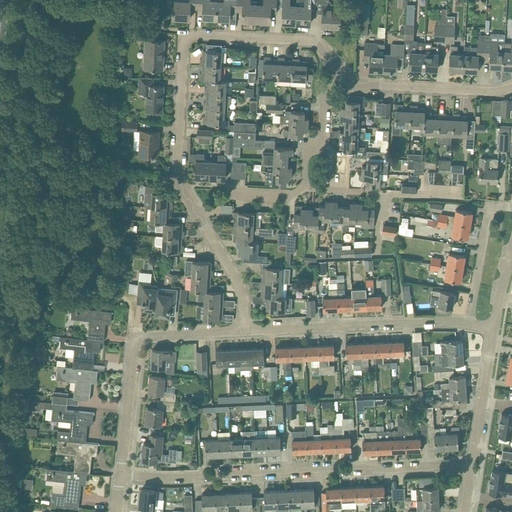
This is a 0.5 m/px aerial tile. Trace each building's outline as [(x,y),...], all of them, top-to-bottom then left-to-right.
[(190,8),(196,9),(196,0),(189,0),(190,0),(183,0),(174,0),(174,9),(172,9),(172,19),(189,20),(190,8)] [(215,19),(216,0),(210,0),(209,0),(196,0),(196,9),(203,9),(202,18),(215,19)] [(236,0),(216,0),(217,0),(216,0),(215,19),(229,20),(230,11),(236,11),(236,0)] [(242,21),(255,21),(256,3),(250,3),(250,0),(236,0),(236,11),(236,8),(242,8),(242,21)] [(256,3),(255,21),(270,22),(271,10),(276,10),(276,13),(277,13),(277,0),(263,0),(264,4),(256,3)] [(283,0),(282,13),(282,23),(296,24),(297,6),(289,5),(289,0),(283,0)] [(310,24),(310,14),(311,0),(296,0),(297,6),(296,24),(310,24)] [(317,0),(317,2),(325,2),(325,6),(323,6),(322,14),(322,17),(322,27),(339,28),(340,18),(340,12),(341,5),(334,5),(329,0),(317,0)] [(406,14),(406,16),(414,16),(415,3),(407,3),(406,14)] [(454,16),(446,16),(445,25),(444,42),(453,43),(454,26),(454,16)] [(405,38),(404,40),(412,41),(412,40),(413,30),(414,24),(405,23),(405,24),(405,27),(405,38)] [(435,42),(444,42),(445,25),(436,25),(435,29),(435,42)] [(511,29),(511,51),(503,51),(503,68),(511,68),(511,29)] [(479,37),(479,41),(477,41),(477,46),(471,46),(465,46),(464,52),(463,71),(477,72),(478,56),(483,57),(484,37),(479,37)] [(503,68),(503,51),(497,50),(497,42),(488,41),(488,37),(484,37),(483,57),(490,57),(489,67),(503,68)] [(164,40),(154,40),(145,39),(144,69),(162,70),(164,40)] [(412,40),(412,41),(412,45),(410,45),(409,68),(422,69),(424,43),(417,42),(417,40),(412,40)] [(369,71),(383,72),(384,53),(377,53),(377,43),(364,43),(363,61),(364,61),(364,59),(370,59),(369,71)] [(424,43),(422,69),(437,70),(438,47),(432,46),(432,43),(424,43)] [(403,63),(404,45),(391,44),(390,53),(384,53),(383,72),(396,72),(397,60),(403,61),(403,63)] [(449,70),(463,71),(464,52),(457,52),(457,45),(450,45),(449,60),(449,70)] [(200,58),(200,65),(202,65),(221,67),(221,61),(226,61),(226,52),(221,52),(221,51),(203,50),(202,58),(200,58)] [(259,58),(258,78),(276,79),(277,60),(270,60),(271,58),(263,57),(263,58),(259,58)] [(276,79),(291,79),(292,61),(285,60),(285,58),(278,58),(278,60),(277,60),(276,79)] [(291,79),(302,80),(306,80),(306,87),(312,88),(313,69),(307,68),(307,62),(299,61),(299,59),(292,59),(292,61),(291,79)] [(207,80),(207,79),(220,80),(221,67),(202,65),(202,73),(200,73),(199,80),(207,80)] [(124,67),(123,76),(131,76),(132,68),(124,67)] [(162,111),(163,86),(152,85),(153,78),(139,77),(138,93),(147,94),(146,110),(162,111)] [(204,94),(206,94),(225,95),(226,80),(220,80),(207,79),(207,80),(207,87),(205,87),(204,94)] [(204,108),(204,109),(206,109),(224,110),(225,105),(228,105),(230,105),(231,95),(225,95),(206,94),(206,102),(204,102),(204,108)] [(365,97),(348,96),(347,101),(346,100),(345,107),(341,107),(341,113),(360,114),(360,108),(364,108),(365,97)] [(501,116),(509,117),(510,101),(502,100),(501,116)] [(266,111),(281,112),(282,104),(266,103),(266,111)] [(390,116),(390,113),(390,103),(382,103),(381,115),(390,116)] [(396,105),(395,114),(395,123),(392,123),(392,134),(400,134),(401,126),(409,126),(410,105),(410,107),(403,107),(403,105),(396,105)] [(417,106),(410,105),(409,126),(423,127),(424,108),(417,108),(417,106)] [(423,133),(437,134),(438,115),(431,115),(431,113),(425,112),(425,108),(424,108),(423,127),(423,133)] [(203,116),(203,123),(213,124),(223,124),(229,125),(230,119),(224,119),(224,110),(206,109),(205,116),(203,116)] [(280,122),(289,123),(308,124),(308,118),(304,118),(304,111),(294,111),(285,110),(285,116),(280,115),(280,122)] [(344,125),(365,127),(365,126),(364,126),(364,120),(359,120),(360,114),(341,113),(340,119),(345,119),(344,125)] [(438,115),(437,134),(438,134),(438,143),(451,144),(452,134),(451,134),(453,116),(445,116),(446,114),(438,113),(438,115)] [(453,116),(451,134),(452,134),(466,135),(466,141),(474,141),(474,132),(475,123),(475,120),(468,119),(468,117),(460,116),(460,114),(453,114),(453,116)] [(380,126),(390,126),(390,116),(380,116),(380,126)] [(136,122),(121,122),(121,129),(135,130),(136,122)] [(234,125),(234,130),(255,132),(255,123),(234,122),(234,125)] [(283,136),(293,136),(303,137),(303,130),(307,131),(308,124),(289,123),(289,129),(284,129),(283,136)] [(339,138),(358,139),(358,138),(365,139),(365,127),(344,125),(344,131),(340,131),(339,138)] [(509,150),(510,133),(509,133),(510,128),(499,127),(499,133),(498,150),(509,150)] [(157,156),(159,131),(140,130),(139,155),(157,156)] [(212,130),(207,130),(197,130),(197,137),(211,138),(212,130)] [(232,145),(233,139),(233,130),(223,130),(223,134),(224,137),(226,137),(225,151),(232,152),(232,145)] [(234,130),(233,130),(233,139),(254,140),(255,132),(234,130)] [(365,151),(366,145),(358,144),(358,139),(339,138),(339,144),(343,144),(343,150),(365,151)] [(232,145),(245,146),(245,147),(262,148),(262,140),(254,140),(233,139),(232,145)] [(262,158),(287,160),(288,154),(292,154),(293,148),(275,147),(274,153),(262,152),(262,158)] [(209,179),(210,160),(203,160),(204,154),(196,153),(195,178),(209,179)] [(224,179),(225,169),(226,155),(218,155),(218,161),(210,160),(209,179),(224,179)] [(287,166),(287,160),(262,158),(262,165),(273,166),(273,172),(291,173),(291,166),(287,166)] [(497,182),(497,172),(497,169),(498,159),(490,158),(480,158),(480,168),(479,181),(497,182)] [(440,169),(450,169),(450,166),(450,160),(439,159),(439,168),(440,169)] [(362,172),(387,174),(388,162),(367,160),(366,167),(362,166),(362,172)] [(424,171),(424,168),(424,161),(422,160),(415,160),(413,160),(408,160),(407,168),(414,169),(414,173),(424,174),(424,171)] [(238,162),(237,178),(245,178),(245,162),(238,162)] [(266,171),(265,184),(286,185),(286,178),(291,179),(291,173),(273,172),(266,171)] [(384,186),(385,180),(387,180),(387,174),(362,172),(361,179),(366,179),(365,185),(384,186)] [(402,183),(401,191),(416,192),(417,184),(402,183)] [(145,202),(144,207),(145,207),(170,209),(170,208),(172,208),(172,201),(170,201),(170,193),(167,193),(159,193),(159,186),(146,186),(145,192),(145,202)] [(319,207),(318,225),(324,225),(325,220),(331,220),(331,202),(325,201),(325,206),(319,206),(319,207)] [(331,202),(331,220),(331,225),(336,226),(343,226),(344,207),(338,207),(338,202),(331,202)] [(349,231),(349,226),(349,221),(355,221),(356,203),(350,203),(350,207),(344,207),(343,226),(343,231),(349,231)] [(356,203),(355,221),(361,222),(361,227),(369,227),(369,222),(374,222),(374,209),(362,208),(362,204),(356,203)] [(441,212),(442,205),(430,203),(429,210),(441,212)] [(220,212),(232,212),(232,204),(220,204),(220,212)] [(122,219),(130,219),(131,205),(123,205),(122,219)] [(300,226),(306,227),(307,208),(301,208),(301,206),(294,205),(293,231),(299,232),(300,226)] [(171,223),(171,222),(171,216),(169,216),(170,209),(145,207),(144,221),(150,221),(157,222),(171,223)] [(307,208),(306,227),(312,227),(311,232),(317,233),(318,225),(319,207),(313,207),(313,209),(307,208)] [(447,221),(454,222),(470,225),(472,212),(456,209),(455,216),(439,214),(438,220),(447,221)] [(235,218),(234,226),(255,227),(259,227),(259,213),(233,211),(233,218),(235,218)] [(428,218),(427,225),(436,226),(437,220),(428,218)] [(123,221),(123,232),(133,232),(134,222),(123,221)] [(401,221),(399,234),(412,236),(413,229),(407,228),(408,222),(402,221),(401,221)] [(182,223),(171,222),(171,223),(157,222),(157,230),(163,231),(162,236),(181,238),(183,238),(184,231),(182,231),(182,223)] [(467,238),(470,225),(454,222),(452,235),(467,238)] [(237,240),(256,242),(256,235),(273,236),(274,228),(259,227),(255,227),(234,226),(232,225),(232,233),(234,233),(233,241),(237,241),(237,240)] [(396,227),(383,225),(382,233),(395,235),(396,227)] [(277,243),(286,243),(286,235),(286,233),(278,232),(277,243)] [(290,264),(291,252),(295,252),(295,235),(286,235),(286,243),(285,252),(286,252),(285,264),(290,264)] [(181,245),(181,238),(162,236),(156,236),(156,245),(162,245),(162,251),(183,252),(183,245),(181,245)] [(442,252),(444,241),(429,239),(427,249),(442,252)] [(257,257),(258,247),(258,242),(256,242),(237,240),(237,241),(237,247),(239,247),(238,255),(257,257)] [(355,256),(361,256),(371,255),(371,246),(354,247),(354,249),(355,256)] [(332,257),(341,257),(341,248),(332,247),(332,257)] [(317,258),(325,258),(326,250),(317,250),(317,258)] [(448,260),(446,266),(462,268),(465,255),(455,254),(449,253),(448,260)] [(316,266),(316,262),(317,258),(305,257),(304,265),(316,266)] [(365,270),(373,270),(373,260),(364,260),(365,270)] [(192,261),(192,271),(192,276),(210,277),(212,277),(213,270),(211,270),(211,262),(192,261)] [(335,265),(335,261),(326,261),(326,262),(317,262),(317,274),(326,274),(326,265),(335,265)] [(445,272),(444,279),(450,280),(460,282),(462,268),(446,266),(445,272)] [(261,267),(260,274),(262,274),(262,281),(281,282),(289,283),(289,268),(281,268),(271,267),(261,267)] [(198,291),(205,291),(211,291),(212,284),(210,284),(210,277),(192,276),(191,290),(198,291)] [(390,294),(390,278),(382,279),(383,294),(390,294)] [(138,284),(137,294),(143,295),(141,309),(155,310),(157,297),(157,292),(158,287),(158,286),(150,285),(151,281),(138,280),(138,284)] [(366,282),(367,308),(381,308),(381,295),(374,296),(373,280),(365,280),(366,282)] [(261,296),(265,296),(280,297),(281,282),(262,281),(260,281),(260,288),(262,288),(261,296)] [(338,310),(337,283),(329,283),(329,289),(328,289),(329,298),(323,298),(323,310),(338,310)] [(337,283),(338,310),(352,309),(352,297),(345,297),(344,283),(337,283)] [(404,303),(411,302),(408,285),(402,286),(404,303)] [(155,310),(155,315),(169,316),(170,303),(176,303),(178,289),(165,288),(158,287),(157,292),(157,297),(155,310)] [(366,288),(351,289),(352,297),(352,309),(367,308),(366,293),(366,288)] [(432,289),(431,296),(439,297),(438,306),(452,309),(454,293),(440,290),(440,291),(432,289)] [(198,300),(204,300),(204,305),(222,307),(224,307),(225,300),(223,299),(223,292),(211,291),(205,291),(198,291),(198,300)] [(285,312),(286,302),(286,297),(280,297),(265,296),(265,303),(267,303),(266,311),(285,312)] [(37,299),(36,321),(45,322),(46,306),(43,306),(44,299),(37,299)] [(308,316),(315,316),(314,300),(307,300),(308,316)] [(71,318),(80,319),(89,320),(88,332),(87,339),(100,340),(100,341),(104,341),(105,323),(104,323),(105,319),(110,320),(111,312),(113,312),(113,311),(83,308),(84,303),(72,301),(70,311),(72,311),(71,318)] [(222,314),(222,307),(204,305),(203,320),(224,321),(224,314),(222,314)] [(93,370),(94,352),(93,352),(94,348),(99,349),(100,341),(100,340),(87,339),(77,338),(60,336),(60,340),(60,348),(74,349),(72,368),(75,368),(93,370)] [(463,352),(462,340),(446,341),(440,342),(441,353),(447,353),(463,352)] [(413,342),(413,355),(419,355),(422,355),(421,341),(413,342)] [(374,343),(375,355),(389,355),(389,342),(374,343)] [(389,342),(389,355),(404,354),(403,342),(389,342)] [(375,355),(374,343),(360,344),(361,369),(369,369),(368,356),(375,355)] [(360,344),(345,344),(346,354),(346,357),(354,356),(354,370),(361,370),(361,369),(360,344)] [(319,345),(304,346),(305,358),(310,358),(320,358),(319,345)] [(333,345),(319,345),(320,365),(320,371),(320,374),(334,373),(334,365),(329,365),(329,357),(334,357),(333,345)] [(304,346),(290,347),(291,359),(305,358),(304,346)] [(291,359),(290,347),(275,348),(276,360),(283,359),(284,375),(291,375),(291,373),(291,367),(291,359)] [(264,348),(251,349),(252,363),(264,363),(264,348)] [(239,349),(227,350),(228,364),(234,364),(235,372),(241,372),(240,369),(239,349)] [(251,349),(239,349),(240,369),(252,369),(252,363),(251,349)] [(152,350),(151,367),(165,368),(166,360),(170,360),(175,360),(175,351),(152,350)] [(215,350),(216,360),(216,365),(228,364),(227,350),(215,350)] [(206,352),(197,352),(197,369),(206,369),(206,362),(206,352)] [(433,372),(439,371),(453,370),(453,364),(463,364),(463,352),(447,353),(441,353),(442,365),(432,366),(433,372)] [(105,362),(118,362),(119,354),(105,353),(105,362)] [(320,365),(312,366),(313,372),(313,376),(320,376),(320,374),(320,371),(320,365)] [(99,370),(93,370),(75,368),(72,368),(56,366),(56,370),(57,370),(56,380),(75,381),(74,392),(73,392),(73,398),(89,400),(91,382),(90,382),(91,378),(96,379),(97,371),(99,371),(99,370)] [(263,366),(263,367),(262,367),(262,371),(264,371),(264,381),(271,381),(272,381),(271,366),(263,366)] [(441,389),(465,387),(464,375),(454,376),(453,370),(439,371),(440,377),(449,376),(449,383),(441,383),(441,389)] [(173,378),(160,377),(150,376),(149,392),(164,394),(164,401),(175,402),(176,393),(162,392),(163,385),(172,386),(173,378)] [(466,399),(465,387),(441,389),(442,400),(434,401),(434,402),(432,403),(433,407),(456,406),(455,400),(466,399)] [(416,408),(423,408),(422,390),(417,390),(417,397),(415,397),(416,408)] [(67,404),(68,397),(68,396),(53,395),(52,402),(53,402),(67,404)] [(33,400),(32,409),(38,410),(38,407),(41,407),(47,408),(53,408),(52,412),(59,413),(58,420),(71,422),(70,431),(58,430),(57,439),(58,439),(69,440),(69,441),(85,442),(87,424),(86,424),(86,420),(92,421),(93,414),(94,414),(94,413),(66,410),(67,404),(53,402),(52,402),(33,400)] [(174,411),(175,402),(164,401),(157,400),(160,401),(159,408),(147,407),(146,414),(147,414),(146,422),(145,423),(161,425),(162,410),(174,411)] [(364,400),(356,400),(356,412),(365,412),(364,400)] [(296,416),(295,403),(287,403),(287,417),(296,416)] [(266,404),(266,410),(275,409),(275,422),(284,422),(283,404),(266,404)] [(447,449),(446,433),(440,434),(439,428),(434,428),(433,410),(426,411),(427,423),(428,439),(434,439),(435,449),(447,449)] [(511,415),(501,413),(498,436),(511,438),(511,430),(511,415)] [(354,418),(346,418),(341,418),(341,423),(335,424),(336,450),(351,449),(350,437),(343,437),(342,429),(354,429),(354,418)] [(412,419),(405,419),(405,422),(406,451),(421,450),(420,438),(413,438),(412,419)] [(398,430),(391,431),(392,451),(406,451),(405,422),(398,422),(398,430)] [(322,451),(336,450),(335,424),(327,424),(328,430),(321,430),(321,434),(321,438),(322,451)] [(363,440),(362,440),(363,453),(377,452),(376,426),(369,426),(369,431),(362,432),(363,440)] [(392,451),(391,431),(384,431),(383,426),(376,426),(377,452),(392,451)] [(446,433),(447,449),(458,448),(457,433),(459,433),(458,426),(451,427),(452,433),(446,433)] [(267,430),(255,430),(255,437),(256,454),(268,453),(268,437),(267,437),(267,430)] [(306,431),(292,431),(293,452),(307,451),(307,439),(306,431)] [(142,460),(177,462),(177,449),(169,449),(169,454),(157,453),(158,444),(161,445),(162,436),(150,435),(150,443),(143,443),(142,460)] [(281,453),(280,443),(280,436),(268,437),(268,453),(281,453)] [(243,438),(243,454),(256,454),(255,437),(243,438)] [(230,439),(231,455),(243,454),(243,438),(230,439)] [(321,438),(307,439),(307,451),(322,451),(321,438)] [(99,444),(85,442),(69,441),(69,440),(58,439),(57,440),(57,443),(61,444),(64,444),(63,446),(64,446),(63,451),(76,453),(75,465),(74,465),(74,471),(73,471),(87,473),(90,473),(92,455),(91,455),(91,451),(97,452),(98,444),(99,445),(99,444)] [(219,455),(218,439),(205,440),(206,456),(219,455)] [(218,439),(219,455),(231,455),(230,439),(218,439)] [(86,481),(87,473),(73,471),(74,471),(57,469),(46,468),(46,472),(47,472),(46,479),(55,480),(65,481),(64,493),(52,492),(51,505),(62,506),(78,508),(81,484),(80,484),(80,480),(86,481)] [(492,470),(488,493),(501,495),(505,472),(492,470)] [(511,473),(505,472),(501,495),(502,495),(502,494),(511,495),(511,473)] [(21,478),(21,486),(31,487),(31,479),(21,478)] [(369,486),(355,487),(356,507),(356,499),(370,499),(369,486)] [(384,486),(369,486),(370,499),(370,507),(370,511),(377,511),(377,510),(381,506),(385,506),(384,498),(384,486)] [(355,487),(340,488),(341,508),(356,507),(355,487)] [(416,488),(416,497),(416,499),(438,498),(437,487),(416,488)] [(326,492),(321,492),(322,504),(322,511),(329,511),(330,508),(341,508),(340,488),(326,488),(326,492)] [(391,488),(392,500),(405,500),(404,488),(391,488)] [(139,505),(139,506),(154,507),(155,498),(162,499),(163,492),(141,489),(140,499),(141,499),(140,505),(139,505)] [(314,489),(301,490),(302,506),(315,505),(314,489)] [(289,490),(276,491),(277,507),(277,511),(290,511),(290,507),(289,490)] [(302,506),(301,490),(289,490),(290,507),(302,506)] [(258,497),(259,511),(265,511),(265,508),(277,507),(276,491),(264,491),(264,497),(258,497)] [(252,492),(239,493),(240,509),(252,508),(252,511),(255,511),(259,511),(258,497),(252,498),(252,492)] [(227,493),(214,494),(215,511),(227,511),(227,509),(227,493)] [(239,493),(227,493),(227,509),(240,509),(239,493)] [(202,501),(195,501),(195,511),(215,511),(214,494),(202,494),(202,501)] [(408,511),(407,511),(427,511),(428,511),(439,510),(438,498),(416,499),(417,511),(408,511)]
